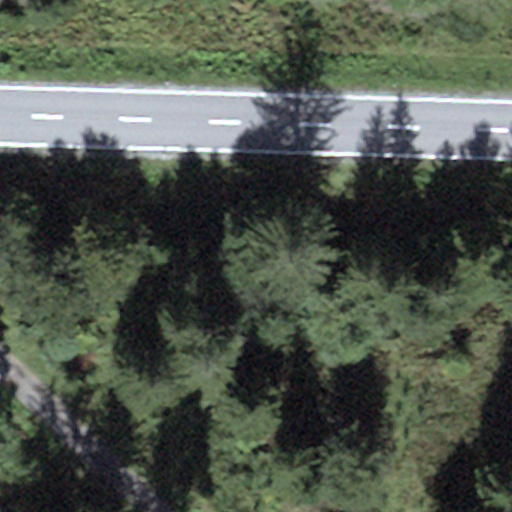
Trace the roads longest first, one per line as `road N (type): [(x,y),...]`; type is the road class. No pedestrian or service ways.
road 1 (tertiary): [(511,128),(0,112)]
road 2 (track): [(154,511),(0,360)]
